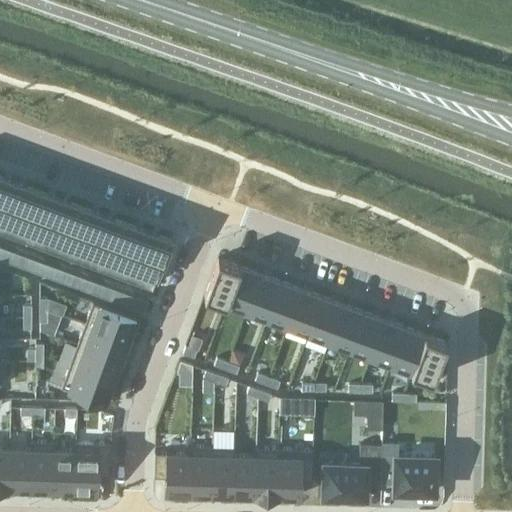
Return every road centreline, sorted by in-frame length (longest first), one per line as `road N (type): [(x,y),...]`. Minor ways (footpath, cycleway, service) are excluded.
road 1 (residential): [(461,511),(461,303),(441,288),(217,207)]
road 2 (primary): [(131,0),(449,107)]
road 3 (residential): [(217,207),(134,430),(133,511)]
road 4 (residential): [(217,207),(0,127)]
